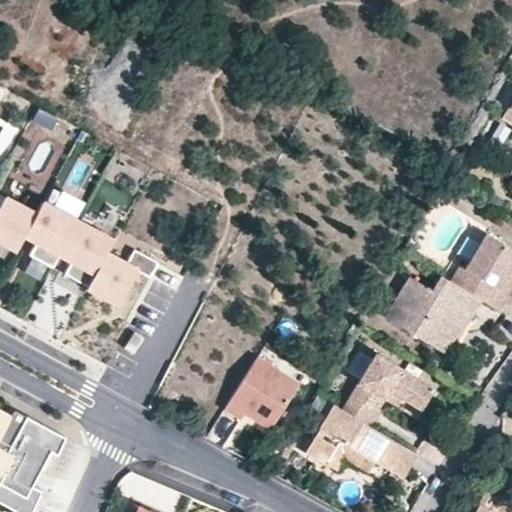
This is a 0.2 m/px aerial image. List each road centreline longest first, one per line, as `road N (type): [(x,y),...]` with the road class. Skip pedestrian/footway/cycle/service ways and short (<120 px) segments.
road 1 (residential): [(423,511),(511,374)]
road 2 (residential): [(261,490),(120,418)]
road 3 (residential): [(120,418),(89,386),(0,338)]
road 4 (residential): [(0,367),(77,410),(120,418)]
